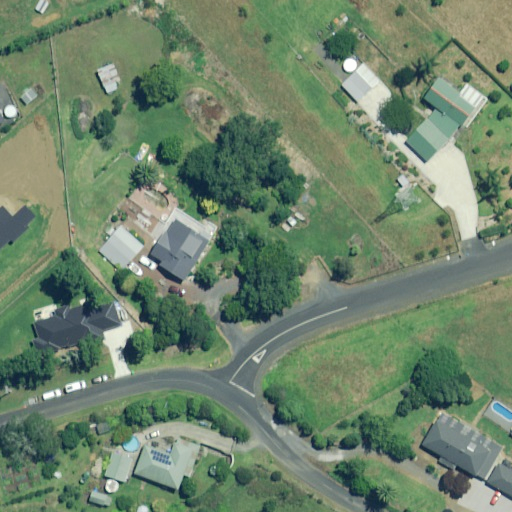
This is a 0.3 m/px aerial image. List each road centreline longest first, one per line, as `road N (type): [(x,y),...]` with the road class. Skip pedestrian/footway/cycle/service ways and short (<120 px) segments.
road 1 (residential): [(221,393),(247,358),(295,325),(511,254)]
road 2 (unclassified): [(221,393),(160,379),(0,423)]
road 3 (unclassified): [(368,511),(299,467),(221,393)]
